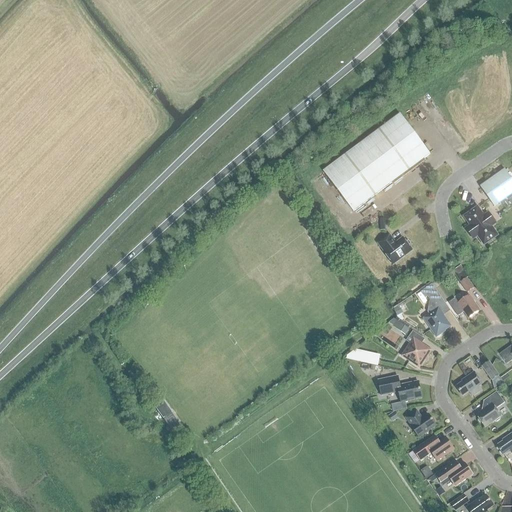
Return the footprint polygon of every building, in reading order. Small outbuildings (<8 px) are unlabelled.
[(323,172),(353,212),(430,154),(400,114),(323,172)] [(480,187),(494,206),(511,193),(511,179),(505,169),(480,187)] [(477,207),(463,217),(470,226),(466,229),(473,239),(477,236),(484,245),(498,236),(491,227),(495,224),(488,213),(484,216),(477,207)] [(377,244),(393,265),(412,251),(402,238),(393,245),(387,236),(377,244)] [(474,288),(467,278),(460,283),(467,293),(474,288)] [(430,283),(420,290),(421,292),(431,285),(430,283)] [(424,319),(432,331),(433,330),(437,336),(444,332),(443,331),(450,326),(438,309),(438,307),(444,303),(431,285),(421,292),(425,298),(427,296),(433,304),(429,307),(428,312),(430,315),(424,319)] [(458,316),(464,312),(468,319),(480,311),(469,296),(458,304),(455,299),(449,303),(458,316)] [(398,308),(394,311),(397,316),(401,314),(402,314),(398,308)] [(393,328),(405,336),(409,330),(394,320),(390,322),(389,323),(393,327),(393,328)] [(402,356),(419,367),(426,356),(427,357),(431,351),(421,345),(424,339),(413,332),(406,341),(411,344),(402,356)] [(500,354),(507,364),(511,360),(511,347),(511,346),(500,354)] [(347,356),(344,359),(360,362),(361,362),(367,363),(369,352),(363,351),(362,352),(355,351),(347,356)] [(482,367),(492,380),(498,375),(489,362),(482,367)] [(467,380),(456,387),(462,396),(469,392),(470,393),(482,384),(474,373),(466,378),(467,380)] [(399,392),(401,403),(422,399),(418,382),(400,386),(398,377),(378,381),(381,396),(399,392)] [(500,416),(496,409),(504,403),(496,392),(483,401),(488,408),(477,416),(484,427),(493,421),(494,422),(496,422),(500,420),(500,417),(500,416)] [(172,414),(182,428),(187,425),(177,410),(172,414)] [(411,427),(419,438),(436,426),(428,415),(422,419),(416,411),(406,418),(411,426),(411,427)] [(182,429),(170,413),(162,419),(174,435),(182,429)] [(388,417),(392,423),(398,418),(394,413),(388,417)] [(503,455),(508,452),(511,456),(511,433),(502,440),(503,441),(496,446),(503,455)] [(420,461),(431,453),(437,461),(453,449),(445,438),(439,442),(435,436),(413,451),(420,461)] [(455,461),(435,475),(438,479),(441,483),(449,478),(455,487),(473,475),(464,463),(459,467),(455,461)] [(450,505),(455,511),(469,502),(464,495),(450,505)] [(479,500),(479,499),(467,508),(469,511),(486,511),(487,511),(493,506),(486,496),(479,500)]
